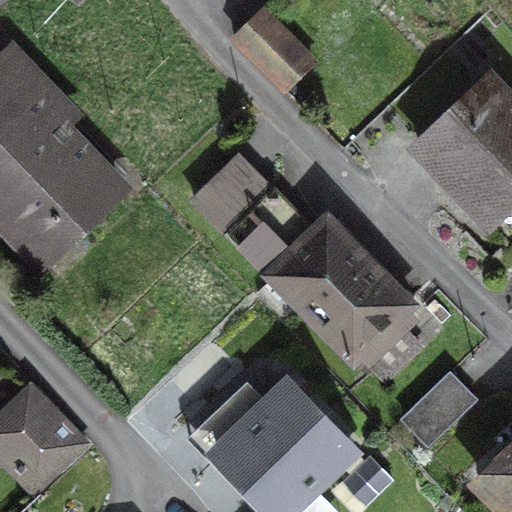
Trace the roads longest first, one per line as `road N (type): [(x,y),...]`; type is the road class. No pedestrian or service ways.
road 1 (residential): [(179,0),(260,98),(511,338)]
road 2 (residential): [(0,322),(178,511)]
